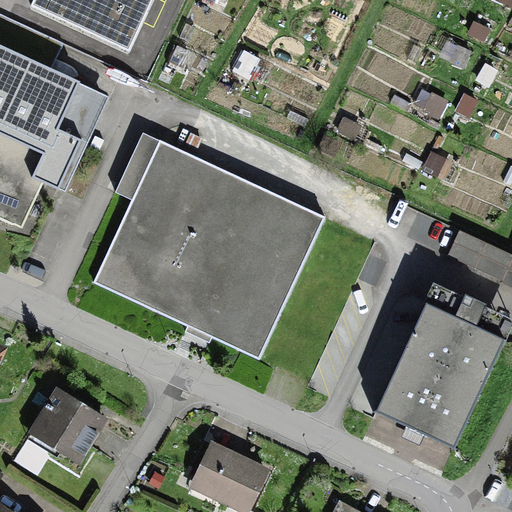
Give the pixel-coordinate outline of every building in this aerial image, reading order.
[(32,0),(30,6),(130,52),(154,0),(32,0)] [(511,0),(493,0),(511,10),(511,0)] [(467,35),(485,44),(491,31),(473,22),(467,35)] [(438,58),(463,71),(472,53),(448,40),(438,58)] [(0,219),(13,225),(35,178),(58,189),(80,140),(57,130),(78,83),(0,46),(0,219)] [(232,70),(251,81),(262,62),(243,51),(232,70)] [(448,71),(459,77),(462,71),(451,65),(448,71)] [(498,73),(483,65),(469,89),(483,97),(498,73)] [(445,96),(448,92),(439,88),(437,92),(445,96)] [(439,122),(449,102),(432,94),(431,96),(422,91),(414,106),(394,96),(389,105),(428,125),(431,118),(439,122)] [(464,94),(454,112),(468,120),(478,102),(464,94)] [(340,116),(333,131),(378,153),(382,147),(368,140),(372,133),(362,128),(362,127),(340,116)] [(337,156),(343,145),(323,136),(318,147),(337,156)] [(259,359),(325,217),(159,140),(93,283),(259,359)] [(457,167),(431,153),(421,171),(447,185),(457,167)] [(511,288),(511,254),(459,230),(447,256),(502,281),(501,283),(511,288)] [(507,340),(424,301),(372,412),(455,451),(507,340)] [(77,463),(104,421),(85,409),(87,406),(59,388),(49,404),(48,403),(46,407),(47,407),(32,431),(55,446),(54,449),(77,463)] [(252,511),(247,509),(265,471),(213,445),(196,480),(223,494),(221,499),(229,503),(224,511),(252,511)]
